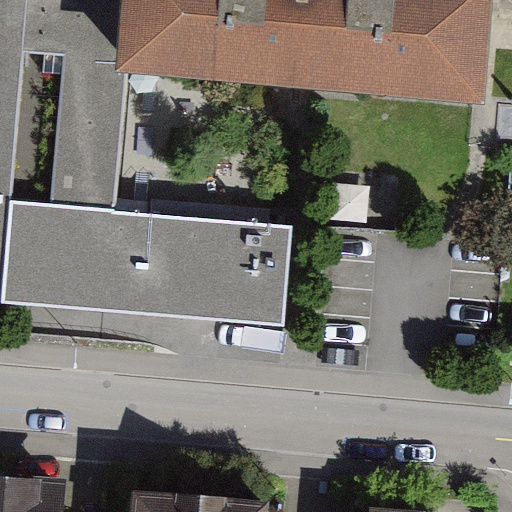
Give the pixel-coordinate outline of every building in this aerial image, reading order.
[(126,0),(0,0),(0,303),(276,328),(285,229),(113,214),(121,74),(126,0)] [(126,0),(121,74),(301,85),(306,0),(126,0)] [(486,0),(306,0),(301,85),(480,97),(484,43),(486,0)] [(51,511),(53,488),(0,483),(0,511),(51,511)] [(256,511),(257,505),(112,492),(110,511),(256,511)]
